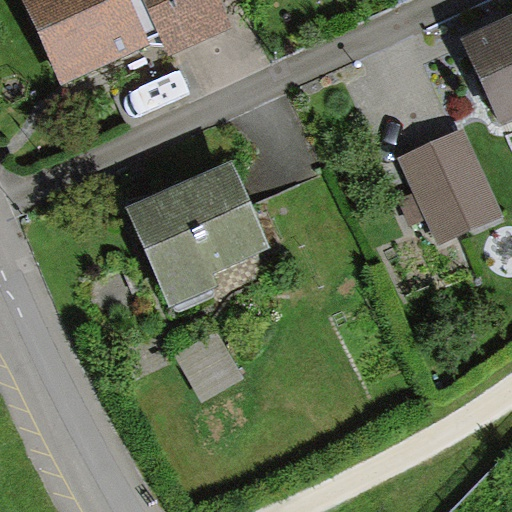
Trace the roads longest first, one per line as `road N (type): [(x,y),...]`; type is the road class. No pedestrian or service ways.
road 1 (residential): [(0,265),(125,511)]
road 2 (track): [(511,392),(292,511)]
